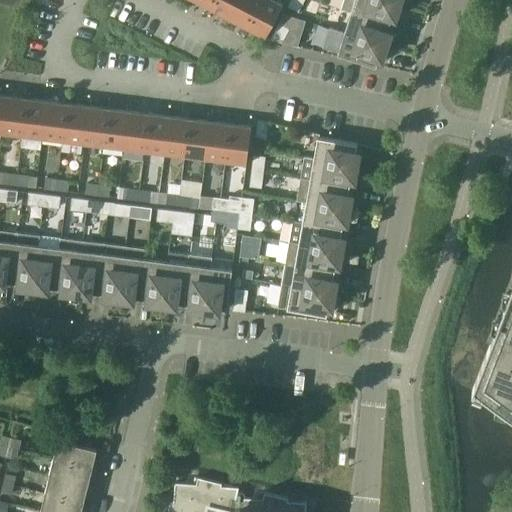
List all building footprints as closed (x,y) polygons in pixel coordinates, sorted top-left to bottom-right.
[(228,16),(236,0),(213,0),(210,7),(228,16)] [(236,0),(228,16),(247,26),(259,0),(236,0)] [(277,0),(259,0),(247,26),(265,35),(282,2),(277,0)] [(304,0),(290,0),(288,5),(299,11),(304,0)] [(344,0),(342,8),(351,11),(354,0),(344,0)] [(354,0),(351,11),(390,23),(392,16),(395,17),(399,4),(387,0),(354,0)] [(345,32),(386,45),(390,31),(387,30),(390,23),(351,11),(345,32)] [(279,22),(270,39),(282,42),(290,28),(279,22)] [(338,53),(340,53),(376,65),(379,57),(382,58),(386,45),(345,32),(338,53)] [(7,94),(2,131),(22,134),(27,97),(7,94)] [(41,148),(43,136),(47,99),(27,97),(22,134),(21,146),(41,148)] [(47,99),(43,136),(63,139),(68,102),(47,99)] [(83,141),(88,105),(68,102),(63,139),(83,141)] [(88,105),(83,141),(104,144),(108,107),(88,105)] [(124,146),(129,110),(108,107),(104,144),(124,146)] [(129,110),(124,146),(144,149),(149,112),(129,110)] [(165,152),(169,115),(149,112),(144,149),(165,152)] [(169,115),(165,152),(185,154),(190,117),(169,115)] [(205,157),(210,120),(190,117),(185,154),(205,157)] [(270,122),(258,119),(256,136),(268,138),(270,122)] [(210,120),(205,157),(226,159),(230,122),(210,120)] [(230,122),(226,159),(246,162),(251,125),(230,122)] [(357,143),(318,136),(314,158),(356,165),(359,151),(356,151),(357,143)] [(266,155),(254,154),(252,170),(264,171),(266,155)] [(354,179),(356,165),(314,158),(304,156),(301,177),(349,186),(351,178),(354,179)] [(250,185),(262,187),(264,171),(252,170),(250,185)] [(5,172),(4,182),(16,183),(17,173),(5,172)] [(28,185),(29,175),(17,173),(16,183),(28,185)] [(46,177),(45,187),(57,188),(58,178),(46,177)] [(297,199),(303,200),(349,208),(351,194),(348,193),(349,186),(301,177),(297,199)] [(68,190),(70,180),(58,178),(57,188),(68,190)] [(87,182),(86,192),(98,193),(99,184),(87,182)] [(110,195),(111,185),(99,184),(98,193),(110,195)] [(127,187),(126,197),(138,199),(139,189),(127,187)] [(17,202),(18,190),(2,188),(1,200),(17,202)] [(150,200),(151,190),(139,189),(138,199),(150,200)] [(29,191),(28,203),(44,205),(45,193),(29,191)] [(168,192),(167,202),(179,204),(180,194),(168,192)] [(59,207),(61,195),(45,193),(44,205),(59,207)] [(190,205),(192,195),(180,194),(179,204),(190,205)] [(230,194),(229,198),(228,210),(240,212),(242,196),(230,194)] [(228,210),(229,198),(214,196),(212,208),(228,210)] [(242,196),(240,212),(252,213),(254,197),(242,196)] [(72,197),(71,209),(87,211),(88,199),(72,197)] [(102,213),(104,200),(88,199),(87,211),(102,213)] [(299,221),(342,229),(343,221),(346,221),(349,208),(303,200),(299,221)] [(115,202),(114,214),(130,216),(131,204),(115,202)] [(145,218),(147,206),(131,204),(130,216),(145,218)] [(158,207),(157,219),(172,221),(174,209),(158,207)] [(226,222),(227,216),(228,210),(212,208),(211,220),(226,222)] [(188,223),(190,211),(174,209),(172,221),(188,223)] [(228,210),(227,216),(226,222),(226,226),(238,227),(240,212),(228,210)] [(240,212),(238,227),(250,229),(252,213),(240,212)] [(293,220),(289,241),(341,250),(344,236),(341,236),(342,229),(299,221),(293,220)] [(5,279),(12,281),(19,231),(0,228),(0,281),(5,282),(5,279)] [(40,234),(19,231),(12,281),(20,282),(20,285),(33,286),(39,244),(40,234)] [(76,292),(83,239),(62,237),(60,246),(55,286),(63,287),(63,290),(76,292)] [(98,291),(104,242),(83,239),(76,292),(90,294),(90,290),(98,291)] [(254,241),(242,239),(240,255),(252,257),(254,241)] [(341,250),(289,241),(285,262),(334,271),(336,263),(339,264),(341,250)] [(119,297),(126,245),(104,242),(98,291),(106,292),(105,295),(119,297)] [(55,286),(60,246),(39,244),(33,286),(47,288),(48,285),(55,286)] [(141,297),(146,257),(147,247),(126,245),(119,297),(133,299),(133,296),(141,297)] [(205,308),(210,265),(212,256),(190,253),(189,262),(184,302),(191,303),(191,306),(205,308)] [(162,303),(167,260),(146,257),(141,297),(149,298),(148,301),(162,303)] [(184,302),(189,262),(167,260),(162,303),(176,304),(176,301),(184,302)] [(334,271),(285,262),(282,284),(334,293),(336,279),(333,278),(334,271)] [(210,265),(205,308),(218,310),(219,307),(227,308),(232,268),(210,265)] [(278,305),(327,314),(328,306),(331,306),(334,293),(282,284),(278,305)] [(511,286),(472,391),(475,392),(475,389),(511,415),(511,286)] [(233,309),(245,311),(248,289),(236,288),(233,309)] [(0,442),(0,443),(1,443),(10,446),(12,437),(2,434),(0,442)] [(12,437),(10,446),(19,448),(22,439),(12,437)] [(54,457),(55,457),(93,466),(97,448),(58,438),(54,457)] [(10,446),(1,443),(0,443),(0,453),(8,455),(10,446)] [(19,448),(10,446),(8,455),(17,457),(19,448)] [(50,474),(88,484),(93,466),(55,457),(54,457),(50,474)] [(4,481),(14,484),(16,475),(7,472),(4,481)] [(45,492),(46,492),(84,501),(88,484),(50,474),(45,492)] [(306,511),(307,501),(288,500),(289,497),(265,491),(263,498),(244,496),(243,500),(236,498),(239,486),(221,485),(222,482),(198,476),(196,483),(175,481),(174,500),(171,500),(167,511),(306,511)] [(14,484),(4,481),(2,491),(12,493),(14,484)] [(81,511),(84,501),(46,492),(45,492),(41,509),(53,511),(81,511)]
